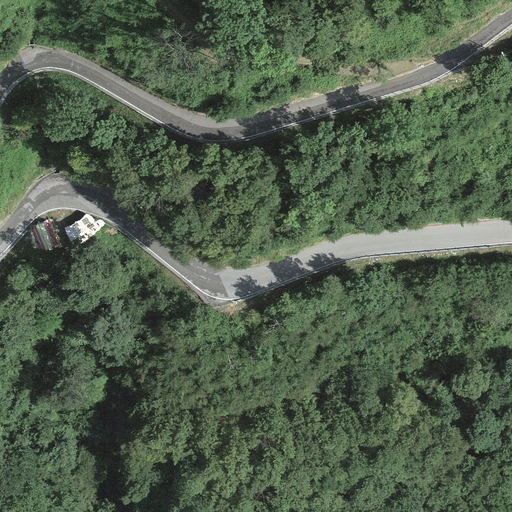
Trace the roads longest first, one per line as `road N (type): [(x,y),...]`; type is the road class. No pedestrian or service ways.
road 1 (tertiary): [(0,85),(28,60),(57,59),(191,125),(242,127),(416,79),(511,15)]
road 2 (tertiary): [(511,231),(363,243),(216,281),(100,207),(57,196),(35,206),(0,243)]
